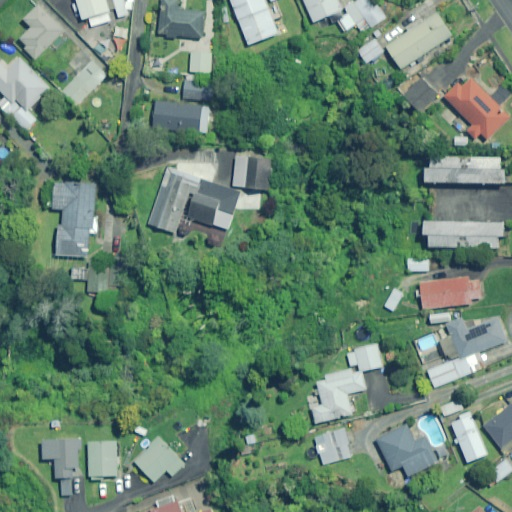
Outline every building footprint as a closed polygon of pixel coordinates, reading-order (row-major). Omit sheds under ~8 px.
[(122,0),(87,0),(94,25),(127,16),(122,0)] [(183,0),(161,0),(159,37),(203,40),(205,13),(183,12),(183,0)] [(277,36),(264,0),(230,0),(248,46),(277,36)] [(342,11),(337,0),(301,0),(313,24),(342,11)] [(381,22),(367,0),(356,7),(353,3),(344,8),(358,29),(367,23),(371,29),(381,22)] [(32,29),(20,40),(27,47),(24,50),(35,61),(65,32),(39,6),(24,21),(32,29)] [(386,48),(401,71),(443,43),(447,50),(457,44),(437,14),(386,48)] [(384,54),(375,40),(358,51),(367,65),(384,54)] [(212,55),(192,53),(190,73),(211,75),(212,55)] [(36,120),(27,112),(50,90),(19,58),(7,69),(0,62),(0,91),(4,96),(0,99),(0,107),(24,132),(36,120)] [(107,77),(92,63),(63,93),(77,107),(107,77)] [(510,120),(472,79),(462,89),(459,85),(446,98),(473,127),(468,132),(476,141),(482,135),(487,141),(510,120)] [(439,97),(423,80),(404,97),(420,114),(439,97)] [(215,84),(185,81),(184,99),(213,102),(215,84)] [(210,108),(156,103),(154,129),(207,134),(210,108)] [(271,161),(237,157),(233,187),(267,192),(271,161)] [(505,185),(506,159),(430,157),(430,168),(424,168),(424,184),(505,185)] [(191,220),(216,227),(231,232),(243,193),(213,182),(216,172),(211,164),(178,163),(178,171),(170,169),(151,226),(178,235),(184,217),(191,220)] [(94,219),(95,186),(50,184),(48,211),(65,211),(64,225),(59,224),(58,257),(89,259),(90,234),(98,235),(99,219),(94,219)] [(504,238),(504,225),(424,222),(424,236),(429,236),(429,248),(498,250),(498,238),(504,238)] [(130,260),(92,258),(91,270),(73,269),(73,280),(90,282),(89,293),(101,294),(100,309),(117,310),(118,288),(128,289),(130,260)] [(429,260),(408,260),(408,273),(429,272),(429,260)] [(481,299),(479,278),(420,284),(423,310),(470,305),(470,300),(481,299)] [(403,295),(394,290),(384,307),(393,313),(403,295)] [(485,369),(479,354),(508,342),(498,318),(465,331),(461,320),(447,325),(451,335),(439,340),(448,363),(428,371),(435,389),(485,369)] [(382,368),(377,345),(347,352),(351,367),(359,365),(361,373),(382,368)] [(353,375),(352,371),(317,379),(324,406),(312,409),(316,424),(353,416),(348,395),(366,391),(362,373),(353,375)] [(460,412),(457,403),(441,409),(444,418),(460,412)] [(511,441),(511,405),(484,427),(502,450),(511,441)] [(487,456),(471,416),(452,423),(468,464),(487,456)] [(415,443),(407,425),(377,439),(392,473),(404,468),(408,478),(439,464),(427,438),(415,443)] [(352,443),(348,428),(315,439),(324,466),(352,457),(348,445),(352,443)] [(185,466),(159,438),(134,462),(154,484),(167,472),(172,478),(185,466)] [(71,497),(71,480),(74,480),(74,470),(79,470),(79,441),(43,441),(43,461),(56,461),(56,480),(61,480),(61,497),(71,497)] [(116,443),(89,443),(90,478),(117,477),(116,443)] [(511,472),(511,469),(505,461),(481,480),(489,490),(511,472)] [(210,511),(209,510),(204,511),(195,511),(190,498),(152,511),(210,511)]
